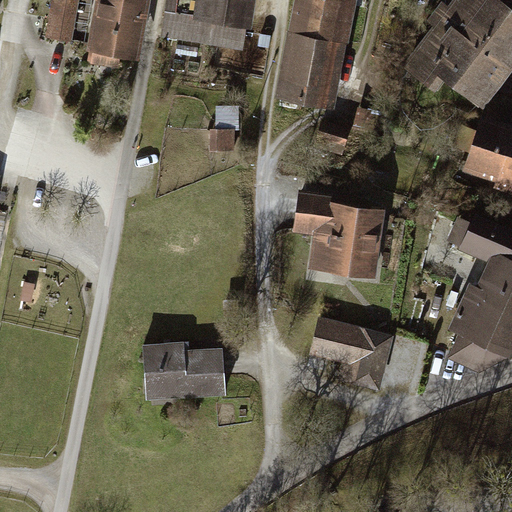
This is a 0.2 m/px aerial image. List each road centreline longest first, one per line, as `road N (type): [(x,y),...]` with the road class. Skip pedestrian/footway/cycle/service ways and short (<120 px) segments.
road 1 (residential): [(160,0),(58,511)]
road 2 (residential): [(511,375),(368,433),(241,511)]
road 3 (unknown): [(0,155),(125,182)]
